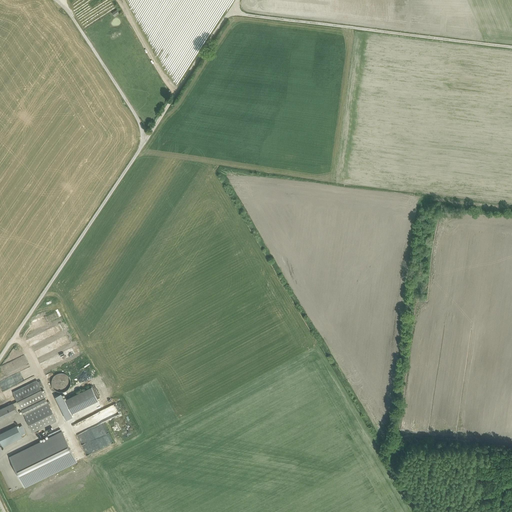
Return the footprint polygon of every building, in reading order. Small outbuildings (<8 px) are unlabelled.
[(54,378),(52,381),(51,384),(51,387),(52,389),(54,392),(57,393),(59,394),(62,394),(65,393),(68,391),(69,389),(70,386),(70,383),(69,380),(67,378),(65,376),(62,375),(59,376),(56,377),(54,378)] [(22,409),(26,418),(33,432),(56,420),(50,407),(45,398),(41,388),(43,387),(40,380),(37,381),(37,380),(13,392),(17,401),(0,409),(0,415),(1,419),(17,411),(22,409)] [(91,386),(65,399),(72,413),(98,400),(91,386)] [(101,409),(105,421),(114,417),(114,419),(122,416),(117,403),(101,409)] [(88,442),(108,432),(103,422),(83,432),(88,442)] [(16,425),(2,432),(0,433),(0,440),(3,446),(22,437),(21,434),(25,432),(22,425),(17,427),(16,425)] [(77,461),(62,431),(9,456),(24,487),(77,461)] [(422,500),(419,503),(423,509),(427,506),(422,500)]
